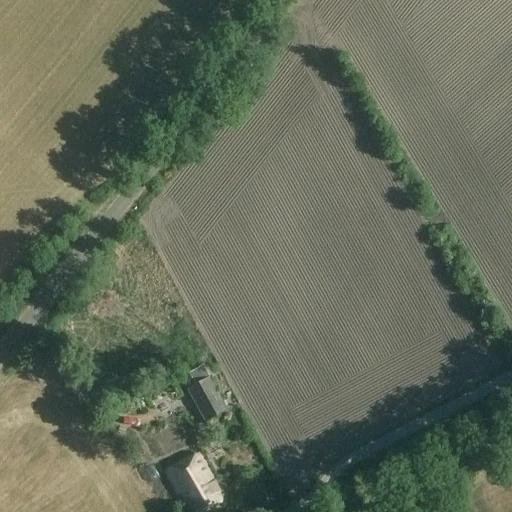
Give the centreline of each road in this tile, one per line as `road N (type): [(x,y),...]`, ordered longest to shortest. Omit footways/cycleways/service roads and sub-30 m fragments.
road 1 (unclassified): [(0,352),(282,0)]
road 2 (tertiary): [(374,511),(511,439)]
